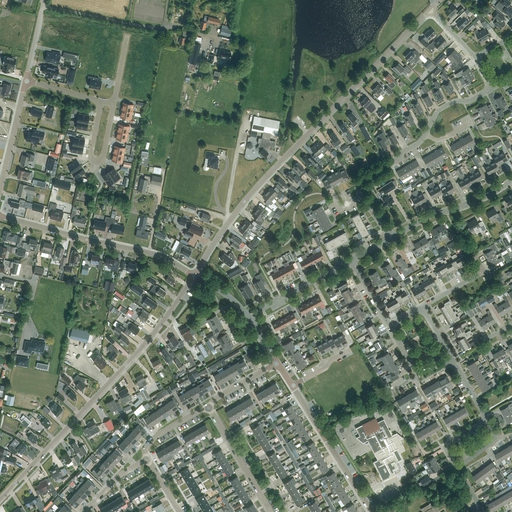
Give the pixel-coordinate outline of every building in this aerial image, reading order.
[(511,15),(511,8),(509,6),(511,3),(507,0),(501,0),(499,2),(506,8),(503,11),(511,17),(511,15)] [(464,10),(461,6),(458,10),(453,5),(445,12),(451,18),(457,12),(459,15),(464,10)] [(468,15),(465,11),(460,16),(462,18),(456,24),(462,29),(469,22),(465,18),(468,15)] [(503,22),(506,19),(496,12),(494,15),(492,17),(494,19),(492,21),(494,23),(501,29),(505,24),(503,22)] [(205,29),(206,25),(207,25),(208,22),(218,24),(219,19),(205,16),(204,22),(202,21),(200,28),(205,29)] [(485,30),(482,31),(487,39),(492,36),(488,30),(492,28),(488,23),(487,22),(485,21),(481,23),(483,26),(485,30)] [(230,36),(232,30),(222,27),(220,34),(230,36)] [(429,40),(435,33),(431,29),(429,31),(428,30),(424,35),(429,40)] [(481,42),(487,39),(482,31),(479,33),(477,29),(474,31),(481,42)] [(182,37),(180,37),(179,44),(184,45),(185,40),(186,40),(187,32),(184,31),(182,37)] [(435,43),(433,41),(429,45),(433,49),(436,46),(439,50),(447,43),(442,37),(435,43)] [(419,41),(425,47),(429,43),(423,38),(419,41)] [(231,53),(227,52),(227,51),(220,49),(218,57),(226,59),(226,58),(230,59),(231,53)] [(451,61),(458,54),(454,50),(447,57),(451,61)] [(420,54),(416,51),(413,54),(410,51),(405,57),(411,63),(412,63),(414,62),(415,63),(420,59),(419,55),(420,54)] [(46,58),(46,60),(45,60),(59,64),(59,63),(58,63),(60,56),(60,54),(53,52),(53,54),(47,52),(47,53),(46,58)] [(65,52),(64,57),(74,59),(73,62),(74,62),(74,63),(75,63),(75,62),(76,62),(78,55),(65,52)] [(444,53),(439,58),(434,62),(437,64),(446,55),(444,53)] [(462,58),(458,54),(451,61),(453,63),(450,66),(455,71),(463,64),(460,60),(462,58)] [(4,65),(2,71),(9,73),(11,67),(15,67),(17,59),(15,59),(16,58),(12,57),(12,58),(5,56),(3,65),(4,65)] [(422,64),(427,69),(433,63),(428,59),(422,64)] [(412,71),(407,67),(405,69),(404,69),(404,68),(399,63),(398,64),(397,63),(392,69),(398,75),(402,71),(405,74),(406,75),(408,72),(409,74),(412,71)] [(44,65),(43,73),(47,73),(46,76),(56,78),(59,69),(44,65)] [(463,77),(471,73),(469,68),(465,70),(463,66),(459,68),(454,72),(457,77),(461,74),(463,77)] [(69,69),(67,80),(73,81),(76,71),(69,69)] [(77,72),(75,84),(81,85),(83,76),(80,75),(81,73),(77,72)] [(470,84),(468,81),(474,78),(471,73),(463,77),(466,82),(462,84),(464,87),(470,84)] [(395,85),(395,84),(397,82),(393,79),(394,78),(388,74),(385,78),(389,82),(388,84),(387,83),(387,84),(392,89),(393,89),(392,88),(395,85)] [(88,80),(90,81),(89,86),(90,86),(94,87),(100,88),(102,81),(99,80),(99,78),(89,76),(88,80)] [(434,87),(436,91),(433,92),(438,101),(443,98),(439,89),(439,90),(438,88),(440,86),(437,80),(433,82),(436,86),(434,87)] [(454,92),(452,88),(453,88),(449,81),(443,85),(446,91),(447,91),(449,94),(454,92)] [(417,82),(411,88),(414,90),(420,85),(417,82)] [(0,86),(0,97),(4,98),(5,94),(8,95),(10,89),(11,89),(12,85),(4,83),(3,87),(0,86)] [(424,93),(429,90),(425,83),(420,86),(424,93)] [(385,92),(382,90),(383,89),(378,84),(372,90),(375,93),(374,94),(377,98),(381,94),(382,96),(385,92)] [(433,103),(428,95),(423,98),(427,106),(433,103)] [(501,96),(495,99),(502,111),(504,109),(503,106),(506,104),(501,96)] [(365,108),(365,107),(369,111),(374,106),(370,102),(371,101),(366,97),(360,103),(365,108)] [(417,114),(418,113),(419,115),(423,113),(422,111),(423,111),(418,101),(412,104),(414,107),(413,108),(413,109),(414,111),(415,111),(416,111),(417,114)] [(122,110),(132,112),(134,105),(123,103),(122,110)] [(489,111),(493,109),(490,104),(487,106),(485,104),(477,108),(487,127),(495,122),(494,120),(498,118),(495,113),(492,115),(489,111)] [(48,106),(46,114),(42,113),(43,111),(37,110),(37,109),(34,108),(33,110),(31,110),(30,114),(33,114),(33,116),(41,118),(42,115),(46,116),(45,116),(51,118),(54,108),(48,106)] [(384,109),(378,115),(382,119),(388,113),(384,109)] [(131,120),(132,112),(122,110),(120,117),(131,120)] [(352,122),(350,123),(354,127),(357,123),(359,120),(357,118),(352,112),(347,116),(352,122)] [(406,123),(409,122),(410,125),(415,123),(413,120),(414,119),(410,113),(404,116),(406,118),(404,119),(406,123)] [(89,116),(79,114),(77,121),(88,123),(89,116)] [(252,130),(277,135),(280,121),(254,116),(252,130)] [(88,123),(77,121),(76,128),(87,130),(88,123)] [(353,136),(343,123),(339,126),(343,132),(345,131),(347,134),(346,136),(348,139),(353,136)] [(119,124),(117,132),(128,134),(130,126),(119,124)] [(392,144),(398,141),(394,135),(397,134),(392,125),(389,126),(391,130),(386,133),(392,144)] [(407,133),(403,125),(397,128),(402,136),(407,133)] [(367,141),(371,138),(364,126),(360,128),(367,141)] [(38,144),(39,139),(43,139),(45,132),(33,129),(32,133),(28,132),(27,137),(26,136),(26,139),(26,140),(33,142),(33,143),(38,144)] [(127,141),(128,134),(117,132),(116,139),(127,141)] [(332,133),(331,132),(330,133),(330,134),(328,135),(333,142),(331,143),(334,148),(341,142),(338,139),(338,138),(333,132),(332,133)] [(378,135),(381,140),(377,142),(382,150),(387,147),(384,141),(387,139),(383,132),(378,135)] [(475,143),(470,134),(465,137),(470,146),(475,143)] [(85,139),(74,137),(73,144),(83,147),(85,139)] [(465,137),(460,140),(465,149),(470,146),(465,137)] [(259,148),(258,150),(260,152),(260,153),(260,155),(260,156),(262,157),(263,157),(264,156),(265,157),(269,153),(263,148),(267,143),(263,139),(260,142),(259,141),(257,143),(260,145),(258,147),(259,148)] [(465,149),(460,140),(455,143),(460,152),(465,149)] [(332,149),(327,144),(324,146),(320,141),(315,145),(322,152),(323,154),(325,153),(326,151),(328,150),(329,151),(332,149)] [(493,145),(495,150),(498,149),(497,147),(503,144),(501,141),(493,145)] [(57,143),(55,151),(50,150),(49,154),(59,157),(62,144),(57,143)] [(455,155),(460,152),(455,143),(450,146),(455,155)] [(83,147),(73,144),(71,152),(82,154),(83,147)] [(341,149),(344,153),(349,149),(346,144),(341,149)] [(323,162),(317,156),(322,152),(315,145),(311,149),(315,154),(312,156),(317,161),(320,165),(323,162)] [(350,148),(356,156),(361,153),(355,145),(350,148)] [(115,146),(113,153),(124,155),(125,148),(115,146)] [(443,159),(448,156),(443,147),(438,150),(443,159)] [(498,149),(495,150),(502,163),(508,160),(503,152),(500,154),(499,152),(500,152),(498,149)] [(438,150),(433,153),(438,162),(443,159),(438,150)] [(495,161),(497,166),(502,163),(495,150),(493,151),(495,155),(496,154),(496,156),(493,158),(495,161)] [(28,166),(30,159),(34,160),(35,155),(27,153),(27,156),(23,155),(20,164),(28,166)] [(122,163),(124,155),(113,153),(112,161),(122,163)] [(218,159),(214,158),(214,154),(207,153),(206,158),(209,158),(207,166),(213,167),(213,168),(217,169),(218,165),(217,165),(218,159)] [(433,153),(427,156),(433,165),(438,162),(433,153)] [(306,154),(302,158),(308,165),(310,163),(313,166),(315,164),(321,170),(323,168),(311,156),(309,158),(306,154)] [(433,165),(427,156),(423,158),(428,168),(433,165)] [(475,156),(471,158),(477,168),(481,166),(475,156)] [(148,158),(141,157),(140,164),(147,165),(148,158)] [(47,168),(46,172),(54,174),(55,170),(53,170),(55,160),(49,158),(47,168)] [(497,166),(495,161),(491,163),(490,162),(491,161),(489,158),(487,159),(494,172),(499,169),(497,166)] [(487,164),(488,165),(484,167),(489,175),(494,172),(487,159),(484,161),(486,164),(487,164)] [(77,160),(68,166),(72,173),(81,166),(77,160)] [(416,160),(411,163),(417,172),(422,169),(416,160)] [(304,169),(297,163),(294,167),(293,169),(299,175),(299,174),(302,177),(306,172),(304,169)] [(412,175),(417,172),(411,163),(406,166),(412,175)] [(81,166),(72,173),(76,179),(85,173),(81,166)] [(406,166),(401,168),(407,178),(412,175),(406,166)] [(473,167),(471,168),(478,181),(483,178),(479,170),(475,172),(474,171),(475,170),(473,167)] [(108,172),(114,181),(120,177),(114,168),(108,172)] [(402,181),(407,178),(401,168),(396,171),(402,181)] [(472,174),(468,176),(473,184),(478,181),(471,168),(469,169),(468,170),(470,173),(471,173),(472,174)] [(28,170),(24,169),(24,170),(19,169),(17,177),(29,180),(31,172),(28,171),(28,170)] [(349,178),(345,169),(340,172),(344,180),(349,178)] [(312,180),(316,177),(309,170),(306,173),(312,180)] [(338,184),(344,180),(340,172),(339,170),(333,174),(338,184)] [(302,180),(297,174),(295,176),(289,171),(285,175),(292,181),(294,180),(298,184),(302,180)] [(114,181),(108,172),(102,176),(108,185),(114,181)] [(467,187),(473,184),(468,176),(465,178),(464,177),(465,176),(463,173),(460,174),(467,187)] [(328,178),(332,187),(338,184),(333,174),(327,177),(328,178)] [(458,182),(461,187),(462,190),(467,187),(460,174),(458,176),(460,179),(461,178),(461,180),(458,182)] [(141,178),(138,191),(145,192),(148,180),(151,181),(151,183),(161,185),(162,178),(152,176),(152,177),(145,175),(144,179),(141,178)] [(280,190),(284,186),(286,188),(288,186),(286,184),(279,177),(275,181),(278,184),(276,186),(280,189),(280,190)] [(328,178),(323,181),(327,190),(332,187),(328,178)] [(445,179),(443,181),(450,193),(455,190),(451,182),(447,184),(446,183),(447,182),(445,179)] [(55,180),(54,186),(69,190),(71,184),(55,180)] [(304,189),(308,185),(303,180),(299,185),(304,189)] [(395,187),(392,181),(381,187),(385,193),(395,187)] [(443,181),(441,182),(442,185),(443,185),(444,186),(440,188),(443,193),(445,196),(450,193),(443,181)] [(433,182),(431,183),(437,196),(443,193),(440,188),(438,185),(435,187),(434,185),(435,185),(433,182)] [(437,196),(431,183),(428,184),(430,188),(431,187),(431,188),(428,191),(432,199),(437,196)] [(32,201),(34,193),(35,188),(27,186),(28,185),(20,184),(17,195),(25,197),(25,194),(28,195),(27,200),(32,201)] [(294,193),(297,190),(291,184),(288,188),(294,193)] [(277,193),(271,188),(267,192),(274,198),(276,196),(281,200),(285,196),(279,190),(277,193)] [(416,190),(414,191),(421,204),(427,201),(422,193),(418,195),(418,193),(416,190)] [(416,207),(421,204),(414,191),(412,192),(414,196),(414,195),(415,197),(411,199),(416,207)] [(271,201),(274,198),(267,192),(263,197),(267,201),(265,203),(270,208),(270,207),(273,210),(277,206),(271,201)] [(385,206),(387,205),(389,207),(392,204),(392,203),(394,201),(391,196),(390,197),(388,194),(382,198),(385,202),(383,203),(385,206)] [(25,201),(20,199),(19,203),(11,201),(10,206),(18,208),(19,206),(23,207),(24,207),(25,201)] [(25,201),(24,207),(32,209),(34,204),(25,201)] [(44,205),(34,203),(34,204),(32,209),(32,210),(42,212),(44,205)] [(49,210),(52,211),(50,218),(61,221),(63,212),(55,210),(57,205),(51,203),(49,210)] [(264,209),(260,206),(256,210),(263,216),(265,213),(268,215),(269,214),(272,210),(266,206),(264,209)] [(312,211),(315,216),(324,211),(321,206),(312,211)] [(496,217),(499,222),(504,219),(500,212),(497,214),(495,208),(486,213),(490,220),(496,217)] [(261,219),(263,216),(256,210),(252,215),(257,219),(255,222),(260,226),(264,221),(261,219)] [(71,219),(74,219),(73,224),(84,227),(86,219),(75,216),(76,212),(72,211),(71,219)] [(208,222),(211,216),(203,213),(199,211),(198,214),(202,216),(200,219),(208,222)] [(317,221),(327,216),(324,211),(315,216),(317,221)] [(115,221),(115,219),(116,214),(112,213),(111,218),(109,227),(112,227),(111,232),(123,234),(124,226),(117,225),(118,222),(115,221)] [(365,216),(364,214),(360,216),(359,213),(351,217),(354,222),(365,216)] [(145,227),(147,217),(141,216),(139,225),(145,227)] [(330,221),(327,216),(317,221),(320,226),(330,221)] [(366,218),(365,216),(354,222),(356,227),(364,223),(363,220),(366,218)] [(105,226),(109,227),(111,218),(106,217),(105,222),(95,220),(93,228),(105,230),(105,226)] [(471,231),(475,229),(477,233),(480,231),(481,232),(486,229),(482,221),(478,223),(476,219),(472,220),(473,221),(467,224),(471,231)] [(243,225),(250,230),(252,227),(258,232),(262,227),(260,226),(254,221),(251,224),(246,220),(243,225)] [(332,226),(330,221),(320,226),(323,231),(332,226)] [(186,230),(184,235),(191,238),(194,232),(200,235),(203,229),(199,227),(200,225),(192,222),(188,231),(186,230)] [(370,226),(369,224),(366,226),(364,223),(356,227),(359,232),(370,226)] [(443,224),(437,227),(441,236),(445,233),(447,237),(453,234),(449,228),(446,230),(443,224)] [(249,237),(251,235),(248,233),(250,230),(243,225),(239,230),(249,237)] [(136,237),(148,239),(149,232),(144,231),(145,227),(141,226),(140,230),(137,230),(136,237)] [(372,228),(370,226),(359,232),(362,237),(370,233),(368,230),(371,228),(372,228)] [(439,242),(437,238),(441,236),(437,227),(431,231),(434,238),(431,239),(434,244),(439,242)] [(13,242),(16,243),(18,235),(14,234),(14,235),(11,234),(11,232),(5,231),(2,239),(9,241),(13,242)] [(155,235),(164,240),(166,236),(157,231),(155,235)] [(345,232),(340,235),(346,246),(348,245),(346,241),(349,240),(345,232)] [(506,246),(509,244),(511,249),(511,240),(509,243),(503,233),(500,235),(506,246)] [(230,239),(233,241),(231,244),(237,249),(239,246),(242,241),(237,237),(236,238),(233,235),(230,239)] [(344,247),(346,246),(340,235),(335,237),(339,245),(342,244),(344,247)] [(260,240),(256,237),(251,243),(255,246),(260,240)] [(336,247),(339,245),(335,237),(330,240),(336,252),(338,250),(336,247)] [(433,249),(431,246),(434,244),(431,239),(428,241),(426,237),(419,240),(424,249),(428,246),(430,250),(433,249)] [(29,244),(27,243),(24,242),(22,242),(21,246),(23,246),(23,247),(30,249),(31,245),(36,247),(38,241),(30,239),(29,244)] [(334,253),(336,252),(330,240),(324,243),(329,251),(332,249),(334,253)] [(420,251),(424,249),(419,240),(413,244),(417,250),(413,251),(417,258),(422,255),(420,251)] [(52,244),(44,242),(43,247),(42,247),(41,252),(49,254),(50,250),(51,250),(52,244)] [(181,254),(181,252),(188,256),(191,251),(188,249),(189,247),(180,242),(176,251),(181,254)] [(484,254),(487,260),(496,255),(493,251),(497,249),(494,243),(485,249),(487,252),(484,254)] [(3,247),(1,246),(0,249),(0,255),(5,257),(7,250),(10,251),(9,251),(13,252),(14,250),(15,247),(11,246),(4,244),(3,247)] [(57,261),(61,261),(60,265),(61,265),(60,270),(63,271),(64,266),(65,266),(67,258),(62,257),(64,248),(58,247),(56,255),(58,255),(57,261)] [(324,258),(321,251),(317,252),(315,249),(313,250),(319,260),(324,258)] [(77,253),(78,251),(73,250),(72,252),(70,262),(69,266),(72,267),(74,267),(75,266),(76,264),(77,264),(78,261),(79,261),(80,261),(80,257),(79,256),(79,254),(77,253)] [(314,263),(319,260),(313,250),(311,251),(313,255),(310,256),(314,263)] [(224,253),(220,259),(230,266),(236,259),(234,255),(230,252),(228,256),(224,253)] [(508,253),(503,256),(507,263),(511,260),(508,253)] [(314,263),(310,256),(307,258),(305,254),(303,255),(309,266),(314,263)] [(464,267),(466,266),(461,257),(458,259),(455,254),(453,255),(460,267),(463,265),(464,267)] [(91,262),(99,263),(98,268),(101,269),(103,261),(102,261),(99,260),(100,256),(92,255),(91,262)] [(303,269),(309,266),(303,255),(301,256),(303,260),(300,262),(303,269)] [(454,261),(451,263),(456,271),(458,270),(457,269),(460,267),(453,255),(451,256),(454,261)] [(499,262),(503,260),(502,257),(498,259),(496,255),(487,260),(491,266),(498,262),(499,262)] [(398,266),(400,265),(403,271),(402,271),(405,276),(409,274),(415,270),(412,265),(409,267),(405,261),(404,262),(401,257),(397,259),(398,261),(396,262),(398,266)] [(109,265),(108,268),(111,269),(111,270),(116,271),(118,265),(114,264),(114,260),(106,258),(105,264),(109,265)] [(242,265),(245,268),(250,262),(247,259),(242,265)] [(446,273),(449,271),(443,261),(442,259),(440,260),(443,265),(440,267),(445,276),(447,274),(446,273)] [(5,271),(6,268),(8,268),(8,266),(12,267),(13,262),(9,261),(4,260),(3,264),(0,263),(0,270),(3,271),(5,271)] [(443,261),(449,271),(450,273),(453,271),(454,273),(456,271),(451,263),(448,264),(445,260),(443,261)] [(123,269),(124,267),(127,268),(127,270),(134,272),(137,265),(129,263),(128,265),(125,264),(125,262),(122,261),(120,268),(123,269)] [(285,263),(291,273),(296,271),(292,263),(289,265),(287,261),(285,263)] [(11,273),(16,274),(19,263),(14,262),(11,273)] [(285,267),(282,269),(286,276),(291,273),(285,263),(283,264),(285,267)] [(389,264),(382,268),(388,278),(393,274),(395,278),(400,275),(399,274),(396,268),(393,270),(389,264)] [(435,270),(436,271),(437,273),(439,277),(442,275),(443,277),(445,276),(440,267),(437,268),(434,264),(432,265),(435,270)] [(44,268),(35,266),(34,274),(43,276),(44,268)] [(281,279),(286,276),(282,269),(279,271),(277,267),(275,268),(281,279)] [(171,285),(175,280),(169,275),(172,272),(166,268),(163,272),(165,273),(163,276),(166,278),(165,280),(171,285)] [(275,282),(281,279),(275,268),(273,269),(275,273),(271,275),(275,282)] [(379,287),(380,287),(381,288),(387,284),(384,278),(381,279),(376,271),(370,275),(376,285),(377,284),(379,287)] [(495,276),(498,281),(504,278),(501,272),(495,276)] [(265,288),(261,281),(264,279),(261,273),(255,277),(258,281),(254,283),(259,292),(265,288)] [(436,284),(432,277),(429,278),(427,275),(425,276),(431,287),(436,284)] [(148,280),(154,285),(157,281),(151,276),(148,280)] [(426,290),(431,287),(425,276),(423,277),(424,281),(421,283),(422,284),(426,290)] [(0,287),(1,283),(4,283),(13,286),(14,281),(5,278),(4,281),(2,281),(2,280),(0,279),(0,287)] [(340,290),(335,293),(336,295),(348,288),(346,285),(348,284),(347,282),(338,287),(340,290)] [(143,290),(133,283),(130,288),(140,295),(143,290)] [(419,286),(417,283),(415,284),(422,295),(427,292),(426,290),(422,284),(419,286)] [(253,294),(247,284),(239,288),(241,292),(242,292),(245,298),(253,294)] [(416,298),(422,295),(415,284),(413,285),(415,288),(412,290),(416,298)] [(156,286),(155,285),(150,291),(155,294),(157,292),(163,297),(166,292),(160,287),(156,285),(156,286)] [(403,293),(401,295),(406,303),(408,302),(407,300),(410,299),(406,292),(403,287),(401,288),(403,293)] [(499,296),(507,292),(504,287),(497,291),(499,296)] [(348,288),(336,295),(337,297),(342,294),(344,297),(353,292),(351,290),(350,291),(348,288)] [(336,295),(335,293),(333,289),(327,292),(330,298),(334,296),(336,295)] [(395,291),(393,293),(394,294),(400,304),(402,303),(403,305),(406,303),(401,295),(398,296),(395,291)] [(345,300),(341,303),(342,305),(347,302),(354,298),(352,295),(354,294),(353,292),(344,297),(345,300)] [(401,306),(400,304),(394,294),(392,295),(395,300),(392,302),(397,311),(399,310),(398,308),(401,306)] [(319,296),(314,299),(320,309),(322,308),(320,305),(323,303),(319,296)] [(151,299),(147,297),(144,302),(142,305),(146,307),(148,304),(154,309),(157,304),(151,299)] [(503,298),(506,302),(502,304),(506,312),(511,309),(511,308),(508,301),(509,301),(506,297),(503,298)] [(478,302),(480,306),(487,302),(485,298),(478,302)] [(318,311),(320,309),(314,299),(309,302),(313,309),(316,307),(318,311)] [(394,312),(397,311),(392,302),(389,304),(386,299),(384,300),(387,305),(391,312),(393,310),(394,312)] [(439,308),(442,313),(451,308),(449,305),(451,304),(449,301),(444,304),(445,305),(439,308)] [(309,315),(311,314),(309,310),(313,309),(309,302),(304,304),(309,315)] [(347,313),(348,315),(360,308),(358,306),(360,305),(358,302),(348,308),(348,309),(349,312),(347,313)] [(500,316),(506,312),(502,304),(498,307),(495,303),(493,305),(495,309),(496,309),(500,316)] [(307,316),(309,315),(304,304),(298,307),(302,314),(305,313),(307,316)] [(360,308),(348,315),(349,317),(354,314),(355,317),(364,312),(363,310),(361,311),(360,308)] [(442,313),(445,318),(454,313),(456,312),(455,311),(453,312),(451,308),(442,313)] [(125,309),(123,312),(125,314),(126,314),(131,317),(133,314),(128,310),(125,309)] [(139,309),(137,312),(140,315),(139,317),(145,321),(149,316),(148,316),(147,315),(149,313),(144,309),(142,312),(141,311),(139,309)] [(486,312),(489,315),(485,318),(489,326),(495,322),(491,315),(492,314),(489,310),(486,312)] [(362,320),(365,318),(364,315),(365,314),(364,312),(355,317),(357,320),(352,323),(355,328),(364,323),(362,320)] [(294,322),(297,320),(293,313),(288,316),(294,326),(296,325),(294,322)] [(456,317),(454,313),(445,318),(448,324),(454,320),(455,322),(460,319),(458,316),(456,317)] [(209,315),(200,320),(202,325),(208,322),(210,326),(220,321),(216,315),(211,317),(209,315)] [(288,316),(282,319),(287,325),(290,324),(292,327),(294,326),(288,316)] [(483,329),(489,326),(485,318),(481,320),(478,316),(476,318),(478,322),(479,322),(483,329)] [(283,327),(287,325),(282,319),(277,321),(283,332),(285,331),(283,327)] [(119,322),(116,326),(123,332),(128,335),(131,331),(135,334),(140,328),(133,324),(129,321),(125,327),(119,322)] [(223,328),(220,321),(210,326),(214,333),(218,330),(223,328)] [(281,333),(283,332),(277,321),(272,324),(276,331),(279,329),(281,333)] [(454,333),(455,335),(464,330),(462,327),(467,324),(465,322),(460,325),(461,325),(454,329),(455,332),(454,333)] [(360,333),(362,332),(367,329),(369,332),(378,327),(376,325),(375,326),(373,323),(366,327),(365,325),(357,329),(360,333)] [(70,338),(88,342),(90,331),(72,327),(70,338)] [(117,338),(121,342),(121,343),(123,345),(124,344),(126,345),(129,341),(127,340),(128,339),(121,334),(121,335),(119,333),(121,331),(115,327),(113,330),(117,333),(116,334),(117,338)] [(193,336),(192,335),(197,333),(194,327),(189,330),(187,327),(180,331),(183,336),(186,340),(193,336)] [(367,340),(377,334),(379,333),(377,330),(379,329),(378,327),(369,332),(370,335),(366,338),(367,340)] [(465,333),(464,330),(455,335),(456,337),(458,336),(459,339),(469,333),(471,332),(470,330),(465,333)] [(294,339),(302,334),(300,331),(292,335),(294,339)] [(223,335),(221,333),(213,337),(216,342),(218,340),(221,345),(230,339),(226,333),(223,335)] [(471,335),(469,333),(459,339),(458,340),(459,343),(457,344),(459,346),(467,341),(466,338),(471,335)] [(343,345),(348,343),(343,334),(338,337),(343,345)] [(367,340),(365,341),(366,343),(371,340),(373,343),(382,338),(380,336),(379,337),(377,334),(367,340)] [(112,344),(115,340),(109,335),(106,338),(112,344)] [(179,348),(184,344),(181,340),(179,341),(179,342),(174,335),(169,339),(171,342),(168,344),(167,343),(172,351),(172,350),(170,348),(176,344),(179,348)] [(338,337),(333,339),(333,340),(337,346),(337,348),(343,345),(338,337)] [(332,338),(327,341),(332,349),(337,346),(333,340),(333,339),(332,338)] [(383,340),(382,338),(373,343),(374,346),(370,349),(371,351),(376,348),(376,350),(384,346),(381,341),(383,340)] [(233,345),(230,339),(221,345),(223,349),(221,350),(223,355),(232,350),(230,347),(233,345)] [(44,347),(45,342),(44,342),(40,341),(40,342),(33,340),(32,343),(32,342),(27,341),(27,342),(26,342),(24,351),(31,352),(31,349),(43,351),(43,350),(44,350),(44,347)] [(283,345),(286,350),(294,346),(291,340),(283,345)] [(327,352),(332,349),(327,341),(322,343),(327,352)] [(475,343),(474,341),(469,344),(467,341),(459,346),(460,348),(462,347),(463,350),(470,346),(475,343)] [(321,355),(327,352),(322,343),(317,346),(321,355)] [(116,353),(118,351),(111,344),(107,348),(112,353),(108,357),(112,360),(118,354),(116,353)] [(294,346),(286,350),(288,355),(290,354),(297,351),(297,350),(294,346)] [(161,351),(165,357),(163,358),(166,362),(172,358),(169,354),(170,353),(165,348),(161,351)] [(499,348),(497,350),(502,358),(505,357),(508,362),(511,359),(511,357),(510,354),(509,352),(506,353),(503,348),(500,350),(499,348)] [(297,350),(297,351),(290,354),(293,359),(301,355),(298,350),(297,350)] [(375,350),(367,355),(369,359),(377,354),(375,350)] [(495,351),(496,353),(493,354),(496,359),(492,361),(496,368),(502,365),(499,360),(502,358),(497,350),(495,351)] [(102,357),(96,351),(92,356),(96,360),(97,359),(98,360),(95,363),(101,369),(102,368),(107,363),(101,358),(102,357)] [(382,359),(384,362),(392,357),(391,355),(390,356),(388,353),(376,359),(378,362),(382,359)] [(190,355),(187,357),(192,366),(195,364),(190,355)] [(295,364),(304,360),(301,355),(293,359),(295,364)] [(16,364),(27,366),(28,359),(17,357),(16,364)] [(182,365),(176,357),(173,360),(179,368),(182,365)] [(384,362),(385,364),(381,367),(382,369),(394,362),(392,359),(393,359),(392,357),(384,362)] [(243,370),(249,367),(244,359),(241,360),(240,359),(239,358),(237,359),(239,361),(243,370)] [(158,366),(160,369),(163,367),(162,364),(159,359),(152,363),(155,368),(158,366)] [(307,365),(304,360),(295,364),(298,369),(307,365)] [(239,373),(243,370),(239,361),(234,364),(239,373)] [(395,365),(394,362),(382,369),(383,371),(387,369),(389,371),(387,372),(398,366),(397,364),(395,365)] [(468,365),(471,370),(478,367),(482,364),(481,362),(477,365),(475,362),(468,365)] [(234,376),(239,373),(234,364),(231,366),(230,364),(228,365),(229,367),(234,376)] [(388,372),(389,374),(386,376),(387,378),(389,377),(391,381),(399,377),(397,373),(399,372),(398,369),(399,368),(398,366),(387,372),(388,372)] [(234,376),(229,367),(224,370),(229,379),(234,376)] [(480,370),(478,367),(471,370),(474,376),(481,372),(485,370),(483,367),(480,370)] [(219,373),(224,382),(229,379),(224,370),(219,373)] [(474,376),(477,381),(484,377),(488,375),(486,373),(483,375),(481,372),(474,376)] [(196,380),(195,378),(194,376),(192,373),(187,376),(189,379),(190,381),(191,382),(196,380)] [(219,384),(224,382),(219,373),(214,376),(219,384)] [(80,377),(77,374),(73,379),(77,383),(75,385),(81,390),(85,386),(82,383),(83,383),(83,382),(84,381),(85,378),(80,377)] [(137,382),(139,387),(143,385),(143,386),(147,383),(145,379),(142,374),(136,377),(138,381),(137,382)] [(71,381),(64,375),(62,378),(68,384),(71,381)] [(443,376),(441,377),(446,386),(449,384),(451,389),(454,387),(447,376),(444,377),(443,376)] [(446,386),(441,377),(439,378),(440,380),(437,381),(444,393),(446,392),(444,387),(446,386)] [(491,380),(489,378),(485,380),(484,377),(477,381),(480,386),(487,382),(491,380)] [(202,379),(204,382),(209,390),(214,387),(209,379),(206,380),(204,378),(202,379)] [(204,393),(209,390),(204,382),(201,383),(200,380),(197,382),(199,384),(204,393)] [(434,382),(432,383),(437,391),(439,390),(442,394),(444,393),(437,381),(434,383),(434,382)] [(488,385),(487,382),(480,386),(483,391),(490,387),(494,385),(492,383),(488,385)] [(179,388),(176,383),(170,387),(173,392),(179,388)] [(199,396),(204,393),(199,384),(196,386),(194,383),(192,384),(194,387),(199,396)] [(282,393),(281,392),(281,391),(276,383),(271,386),(276,394),(279,393),(280,395),(282,393)] [(434,393),(437,391),(432,383),(430,384),(431,385),(428,387),(435,398),(437,397),(434,393)] [(71,390),(68,388),(67,386),(64,388),(68,392),(67,394),(72,400),(77,395),(71,390)] [(271,397),(276,394),(271,386),(266,389),(271,397)] [(194,387),(189,390),(194,399),(199,396),(194,387)] [(432,400),(435,398),(428,387),(425,388),(424,387),(422,388),(427,397),(430,396),(432,400)] [(119,392),(121,395),(120,396),(123,403),(132,399),(128,391),(129,391),(128,390),(128,391),(126,388),(119,392)] [(182,389),(184,393),(189,402),(194,399),(189,390),(186,392),(184,388),(182,389)] [(140,392),(144,400),(150,397),(145,389),(144,389),(140,392)] [(266,400),(271,397),(266,389),(261,391),(266,400)] [(412,390),(410,391),(415,400),(418,398),(420,403),(423,401),(416,390),(413,391),(412,390)] [(267,402),(266,400),(261,391),(256,394),(261,403),(264,401),(265,404),(267,402)] [(409,392),(409,393),(406,395),(413,407),(415,406),(413,401),(415,400),(410,391),(409,392)] [(184,405),(189,402),(184,393),(181,394),(180,392),(177,394),(184,405)] [(59,393),(56,397),(62,402),(65,398),(59,393)] [(5,399),(7,400),(6,404),(13,405),(15,396),(6,394),(5,399)] [(411,408),(413,407),(406,395),(404,397),(403,395),(401,397),(406,405),(409,404),(411,408)] [(168,403),(174,411),(179,408),(177,405),(179,404),(174,396),(171,398),(173,400),(168,403)] [(251,397),(246,400),(251,409),(256,406),(251,397)] [(401,397),(399,398),(400,399),(397,401),(404,412),(406,411),(404,407),(406,405),(401,397)] [(116,404),(114,400),(107,403),(111,411),(115,409),(117,412),(123,409),(119,403),(116,404)] [(251,409),(246,400),(241,403),(246,412),(251,409)] [(58,406),(56,404),(54,403),(49,408),(54,412),(53,412),(58,416),(63,410),(59,406),(58,406)] [(169,414),(174,411),(168,403),(166,404),(164,403),(162,404),(163,406),(169,414)] [(241,403),(236,406),(241,415),(244,413),(244,415),(247,414),(246,412),(241,403)] [(285,410),(287,413),(287,414),(294,410),(291,405),(289,406),(288,403),(279,408),(281,412),(285,410)] [(462,408),(459,410),(463,417),(469,414),(465,407),(464,407),(462,403),(460,404),(462,408)] [(501,411),(504,417),(511,412),(511,411),(510,408),(511,406),(511,403),(508,406),(501,411)] [(42,410),(47,415),(50,411),(45,406),(42,410)] [(163,406),(159,409),(164,417),(169,414),(163,406)] [(241,415),(236,406),(231,409),(236,418),(241,415)] [(457,411),(454,413),(458,420),(463,417),(459,410),(457,406),(455,407),(457,411)] [(265,416),(272,412),(269,407),(262,411),(265,416)] [(159,421),(164,417),(159,409),(156,411),(155,410),(153,411),(154,412),(159,421)] [(231,421),(236,418),(231,409),(226,412),(231,421)] [(452,409),(450,410),(452,414),(449,416),(453,423),(458,420),(454,413),(452,409)] [(290,419),(291,420),(297,416),(294,410),(287,414),(287,413),(283,416),(285,418),(288,415),(290,419)] [(149,415),(155,424),(159,421),(154,412),(151,414),(149,411),(148,413),(149,415)] [(448,426),(453,423),(449,416),(447,412),(444,413),(447,417),(444,419),(448,426)] [(34,423),(37,420),(30,414),(28,417),(34,423)] [(23,415),(21,418),(23,420),(21,421),(27,426),(31,422),(26,416),(26,417),(23,415)] [(150,427),(155,424),(149,415),(147,417),(145,416),(140,419),(145,426),(148,424),(150,427)] [(42,416),(40,418),(43,421),(41,423),(47,428),(51,423),(45,418),(42,416)] [(291,420),(290,419),(287,421),(288,423),(291,421),(293,424),(294,425),(301,421),(297,416),(291,420)] [(434,422),(431,424),(435,431),(440,428),(436,421),(434,417),(432,419),(434,422)] [(375,418),(356,428),(360,435),(356,437),(363,443),(364,442),(366,444),(369,442),(378,460),(373,462),(383,481),(393,475),(395,474),(396,476),(393,470),(398,468),(398,467),(395,462),(403,459),(399,452),(405,450),(399,439),(402,438),(403,438),(396,433),(392,435),(384,419),(377,422),(375,418)] [(110,419),(104,422),(108,430),(114,427),(110,419)] [(86,428),(83,430),(87,438),(96,433),(94,428),(97,426),(94,420),(90,422),(89,421),(88,422),(88,423),(87,424),(89,427),(86,429),(86,428)] [(427,422),(429,425),(426,427),(430,434),(435,431),(431,424),(429,420),(427,422)] [(295,426),(296,429),(297,430),(304,426),(301,421),(294,425),(293,424),(290,426),(291,428),(295,426)] [(424,428),(421,430),(425,437),(430,434),(426,427),(424,423),(421,425),(424,428)] [(138,424),(134,429),(142,435),(146,431),(138,424)] [(207,436),(206,434),(210,432),(205,424),(200,428),(204,435),(205,437),(207,436)] [(251,429),(255,434),(262,430),(264,429),(263,426),(261,428),(259,424),(251,429)] [(425,437),(421,430),(419,426),(418,426),(417,424),(414,426),(415,428),(416,428),(419,431),(416,433),(420,440),(425,437)] [(307,432),(304,426),(297,430),(296,429),(293,432),(294,434),(298,431),(300,435),(300,436),(307,432)] [(200,428),(194,431),(199,438),(204,435),(200,428)] [(28,432),(30,435),(28,437),(33,443),(38,438),(35,436),(36,435),(30,429),(28,432)] [(142,435),(134,429),(131,433),(138,440),(142,435)] [(255,434),(258,440),(265,435),(262,430),(255,434)] [(194,431),(189,434),(193,441),(195,444),(197,443),(196,441),(197,441),(196,440),(199,438),(194,431)] [(307,432),(300,436),(300,435),(296,437),(297,439),(301,437),(303,441),(310,437),(307,432)] [(134,444),(138,440),(131,433),(127,437),(134,444)] [(189,434),(183,437),(188,444),(193,441),(189,434)] [(268,441),(265,435),(258,440),(261,445),(268,441)] [(130,448),(134,444),(127,437),(123,441),(130,448)] [(179,440),(173,443),(177,450),(183,447),(179,440)] [(291,451),(296,448),(291,440),(286,443),(291,451)] [(22,453),(27,447),(19,441),(13,448),(10,446),(8,448),(15,455),(19,451),(22,453)] [(79,447),(76,441),(70,445),(72,447),(70,449),(73,454),(78,451),(81,456),(87,452),(83,445),(79,447)] [(126,452),(130,448),(123,441),(119,445),(126,452)] [(264,451),(272,446),(268,441),(261,445),(264,451)] [(306,445),(302,447),(303,449),(307,447),(309,450),(309,451),(316,447),(313,442),(306,446),(306,445)] [(178,452),(177,450),(173,443),(168,446),(172,454),(173,455),(178,452)] [(170,459),(169,457),(168,456),(172,454),(168,446),(162,450),(166,457),(168,460),(170,459)] [(312,456),(313,457),(319,452),(316,447),(309,451),(309,450),(305,452),(307,454),(310,452),(312,456)] [(108,452),(111,454),(118,461),(122,457),(121,455),(123,453),(117,448),(113,452),(110,450),(108,452)] [(506,457),(509,455),(505,448),(500,451),(504,458),(507,462),(508,465),(510,464),(506,457)] [(214,453),(217,459),(224,454),(221,449),(214,453)] [(163,459),(166,457),(162,450),(157,453),(162,463),(165,462),(164,460),(163,459)] [(501,465),(504,464),(501,460),(504,458),(500,451),(495,454),(499,461),(501,465)] [(63,458),(60,459),(64,465),(66,464),(72,461),(74,465),(78,464),(74,457),(71,458),(67,452),(62,456),(63,458)] [(267,456),(271,461),(278,457),(275,452),(267,456)] [(316,462),(323,458),(319,452),(313,457),(312,456),(309,458),(310,460),(313,458),(315,461),(316,462)] [(2,465),(3,461),(15,465),(17,459),(5,456),(0,454),(0,473),(0,472),(5,473),(7,471),(7,468),(6,466),(2,465)] [(114,465),(118,461),(111,454),(107,458),(114,465)] [(219,461),(220,464),(228,460),(224,454),(217,459),(214,460),(216,463),(219,461)] [(281,463),(278,457),(271,461),(274,467),(281,463)] [(425,462),(429,467),(437,463),(433,457),(425,462)] [(114,465),(107,458),(103,462),(111,469),(114,465)] [(323,458),(316,462),(315,461),(312,463),(313,465),(317,463),(319,466),(319,467),(326,463),(323,458)] [(220,464),(223,469),(231,465),(228,460),(220,464)] [(111,469),(103,462),(101,465),(99,464),(98,466),(99,467),(107,473),(111,469)] [(411,462),(405,465),(409,472),(415,468),(411,462)] [(499,481),(504,477),(500,472),(497,474),(494,470),(497,468),(492,462),(488,465),(492,472),(495,476),(499,481)] [(274,467),(277,472),(284,468),(287,467),(285,464),(283,466),(281,463),(274,467)] [(326,463),(319,467),(319,466),(315,468),(316,470),(320,468),(322,473),(329,469),(326,463)] [(429,474),(440,468),(437,463),(429,467),(426,469),(429,474)] [(223,469),(222,470),(223,473),(225,472),(227,475),(234,471),(231,465),(223,469)] [(483,469),(488,475),(490,479),(492,478),(490,474),(492,472),(488,465),(483,469)] [(301,469),(304,475),(310,472),(306,466),(306,467),(301,469)] [(66,474),(63,468),(60,470),(58,467),(50,472),(53,478),(58,476),(59,478),(61,477),(63,480),(69,477),(67,473),(66,474)] [(103,478),(107,473),(99,467),(97,469),(96,468),(91,472),(97,478),(100,475),(103,478)] [(180,472),(183,478),(191,474),(188,468),(180,472)] [(287,473),(289,472),(288,470),(286,471),(284,468),(277,472),(280,478),(288,474),(287,473)] [(478,473),(483,479),(485,483),(487,481),(485,478),(488,475),(483,469),(478,473)] [(314,480),(309,472),(305,475),(310,483),(314,480)] [(330,481),(337,477),(334,472),(332,473),(327,476),(327,475),(323,477),(320,478),(322,481),(324,479),(326,483),(330,481)] [(480,481),(483,479),(478,473),(473,476),(478,483),(481,486),(483,485),(480,481)] [(183,478),(186,483),(194,479),(191,474),(183,478)] [(237,476),(230,480),(233,486),(240,482),(237,476)] [(334,487),(340,483),(337,477),(330,481),(326,483),(328,485),(330,488),(333,486),(334,487)] [(431,479),(429,477),(420,481),(423,485),(431,480),(431,479)] [(55,490),(52,483),(48,484),(46,479),(42,481),(42,483),(37,486),(38,489),(36,490),(35,490),(38,495),(38,494),(41,493),(42,494),(43,495),(44,494),(46,493),(47,493),(47,492),(47,491),(46,490),(49,488),(51,492),(52,491),(55,490)] [(84,483),(91,490),(95,486),(88,479),(86,481),(84,480),(82,482),(84,483)] [(144,482),(148,489),(149,491),(151,490),(150,488),(153,486),(149,479),(144,482)] [(198,485),(194,479),(186,483),(190,489),(198,485)] [(283,483),(287,488),(294,484),(291,479),(283,483)] [(143,493),(148,489),(144,482),(138,485),(143,493)] [(243,487),(240,482),(233,486),(236,491),(243,487)] [(84,483),(80,488),(87,494),(91,490),(84,483)] [(340,483),(334,487),(333,486),(330,488),(331,490),(334,488),(336,491),(337,492),(343,488),(340,483)] [(297,490),(294,484),(287,488),(290,494),(297,490)] [(143,493),(138,485),(133,489),(137,496),(139,498),(141,497),(139,494),(143,493)] [(198,485),(190,489),(193,495),(201,491),(198,485)] [(247,493),(243,487),(236,491),(237,492),(238,493),(239,497),(240,497),(247,493)] [(74,490),(76,492),(83,499),(87,494),(80,488),(78,490),(76,489),(74,490)] [(313,491),(315,494),(316,496),(322,493),(318,488),(313,491)] [(337,492),(336,491),(333,493),(334,495),(337,493),(339,496),(340,497),(347,493),(343,488),(337,492)] [(134,498),(137,496),(133,489),(127,492),(133,501),(135,500),(134,498)] [(290,494),(293,499),(300,495),(301,495),(302,494),(301,492),(299,493),(297,490),(290,494)] [(502,496),(499,498),(503,505),(508,502),(504,495),(502,491),(499,492),(502,496)] [(72,496),(80,503),(83,499),(76,492),(74,494),(73,493),(71,495),(72,496)] [(247,493),(240,497),(239,497),(236,499),(237,501),(241,499),(243,502),(250,498),(247,493)] [(337,501),(341,498),(344,505),(349,502),(348,500),(350,499),(347,493),(340,497),(339,496),(336,499),(337,501)] [(39,497),(36,499),(33,494),(24,500),(28,506),(35,502),(38,507),(41,511),(45,507),(39,497)] [(496,494),(494,495),(497,499),(493,501),(498,508),(503,505),(499,498),(496,494)] [(126,502),(122,495),(116,499),(120,506),(122,508),(124,507),(123,505),(126,502)] [(196,500),(199,505),(207,501),(204,495),(196,500)] [(301,495),(300,495),(293,499),(296,505),(305,500),(304,498),(302,498),(301,495)] [(63,500),(59,496),(53,502),(55,504),(59,500),(61,502),(63,500)] [(76,507),(80,503),(72,496),(70,498),(69,497),(67,499),(76,507)] [(498,508),(493,501),(491,497),(489,498),(491,502),(488,504),(492,511),(498,508)] [(120,506),(116,499),(111,502),(115,509),(116,511),(118,510),(117,508),(120,506)] [(131,505),(130,501),(126,504),(128,507),(127,507),(129,511),(130,511),(134,509),(132,504),(131,505)] [(199,505),(202,510),(210,506),(207,501),(199,505)] [(318,506),(315,501),(308,505),(311,510),(318,506)] [(436,511),(439,511),(433,501),(429,503),(430,504),(421,509),(423,511),(436,511)] [(110,511),(115,509),(111,502),(105,506),(109,511),(110,511)] [(62,507),(61,506),(59,508),(60,509),(63,511),(71,511),(72,511),(70,510),(72,508),(66,503),(62,507)] [(155,509),(157,511),(164,508),(161,503),(152,508),(153,510),(155,509)] [(250,511),(256,509),(253,503),(243,509),(245,511),(247,510),(248,511),(250,511)] [(347,509),(348,511),(350,511),(356,509),(353,503),(346,507),(342,509),(343,511),(347,509)]
